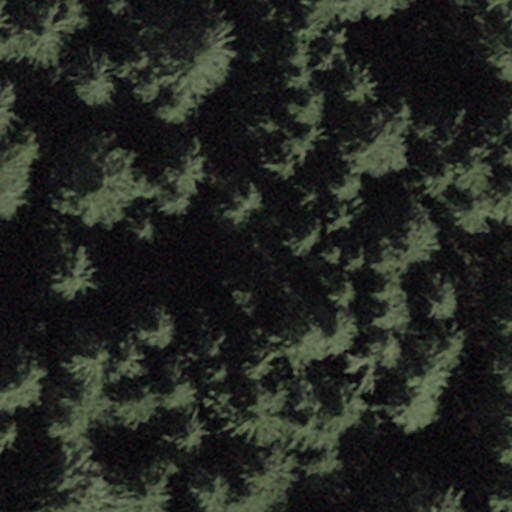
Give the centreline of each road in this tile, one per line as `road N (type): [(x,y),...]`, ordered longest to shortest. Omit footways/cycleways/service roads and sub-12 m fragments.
road 1 (track): [(511,202),(466,213),(426,247),(416,300),(330,511)]
road 2 (track): [(142,511),(58,387),(0,264)]
